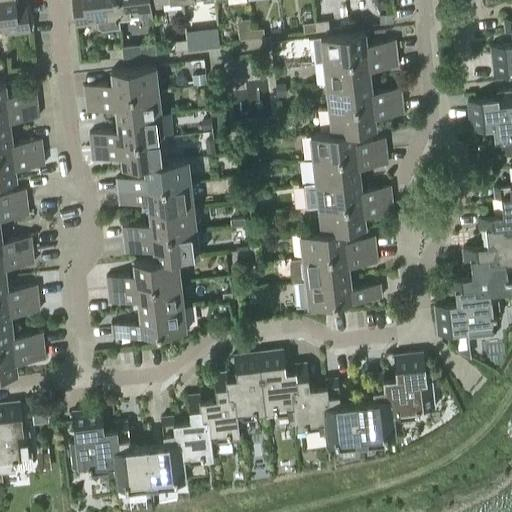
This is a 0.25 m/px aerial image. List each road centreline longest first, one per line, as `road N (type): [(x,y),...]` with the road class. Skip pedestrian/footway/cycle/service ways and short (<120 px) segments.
road 1 (residential): [(86,377),(170,368),(214,339),(301,328),(345,343),(408,338),(420,323),(416,279)]
road 2 (residential): [(86,377),(74,266),(93,229),(89,179),(72,155),(57,0)]
road 3 (residential): [(434,121),(462,156),(465,186),(416,279)]
road 4 (residential): [(416,279),(402,177),(434,121)]
road 5 (residential): [(434,121),(424,0)]
